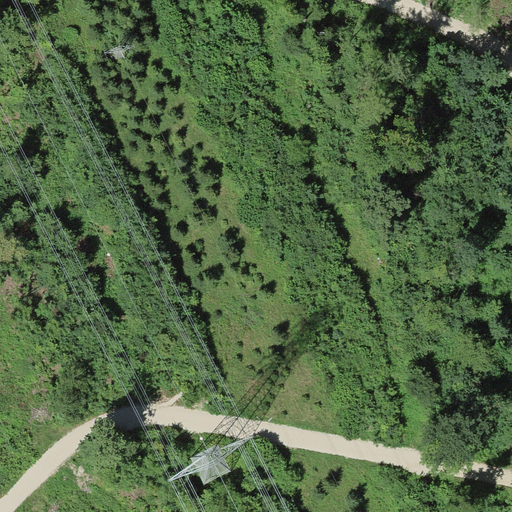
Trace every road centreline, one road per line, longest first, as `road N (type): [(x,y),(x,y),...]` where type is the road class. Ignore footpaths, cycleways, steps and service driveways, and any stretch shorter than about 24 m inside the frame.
road 1 (track): [(2,511),(71,439),(119,416),(179,417),(511,476)]
road 2 (track): [(511,67),(386,0)]
